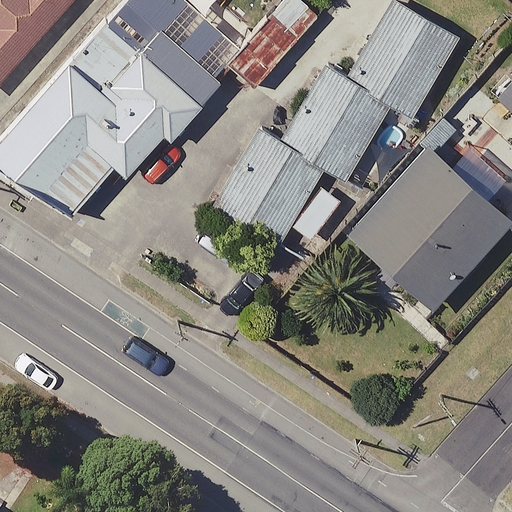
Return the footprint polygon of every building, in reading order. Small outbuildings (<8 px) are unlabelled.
[(0,0),(0,93),(80,0),(0,0)] [(467,40),(400,2),(356,79),(400,103),(423,117),(467,40)] [(303,36),(279,16),(237,66),(261,86),(303,36)] [(0,152),(0,162),(79,216),(122,168),(137,180),(175,139),(180,144),(232,83),(169,30),(152,49),(120,18),(0,152)] [(400,103),(333,66),(290,144),(333,167),(356,181),(400,103)] [(333,167),(290,144),(265,130),(214,216),(284,253),(333,167)] [(511,232),(511,212),(438,146),(358,234),(442,310),(511,232)]
